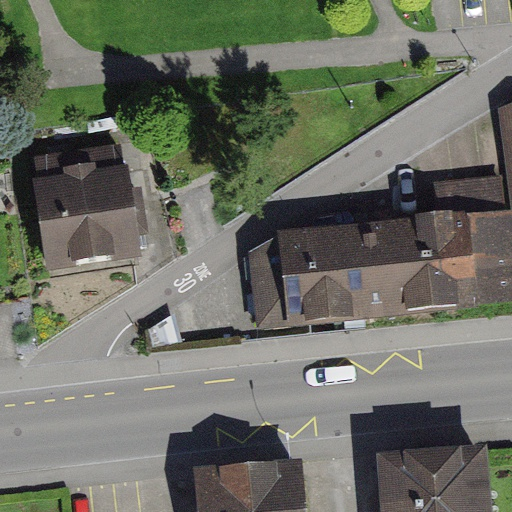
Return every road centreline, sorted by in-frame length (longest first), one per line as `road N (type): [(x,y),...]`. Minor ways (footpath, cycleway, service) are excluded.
road 1 (residential): [(511,75),(97,336),(73,363),(79,430)]
road 2 (secondary): [(79,430),(511,386)]
